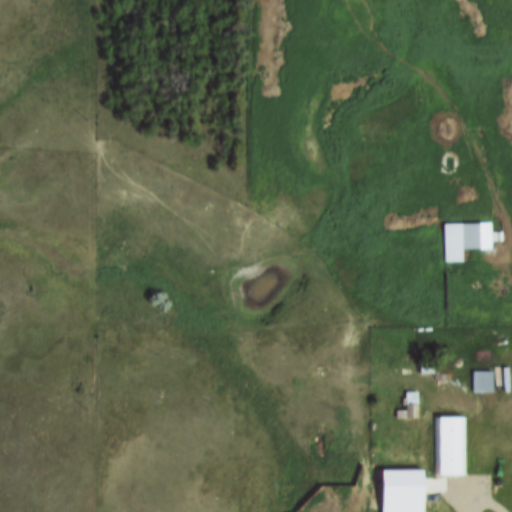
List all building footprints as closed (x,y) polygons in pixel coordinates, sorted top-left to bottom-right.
[(487,251),(487,224),(440,224),(440,263),(458,263),(458,251),(487,251)] [(468,393),(489,393),(489,372),(468,372),(468,393)] [(415,393),(401,392),(401,412),(394,412),(394,419),(414,419),(415,393)] [(433,476),(463,476),(463,417),(433,417),(433,476)] [(404,474),(365,474),(365,502),(404,502),(404,474)]
